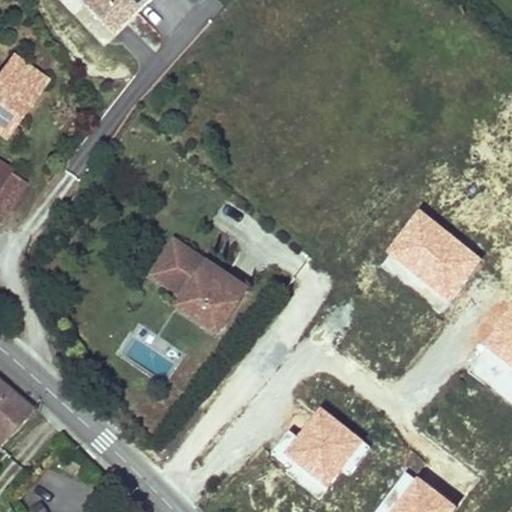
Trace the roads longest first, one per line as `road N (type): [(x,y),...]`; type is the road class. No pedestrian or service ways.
road 1 (unknown): [(37,380),(14,237),(154,54)]
road 2 (tertiary): [(0,347),(106,440),(172,511)]
